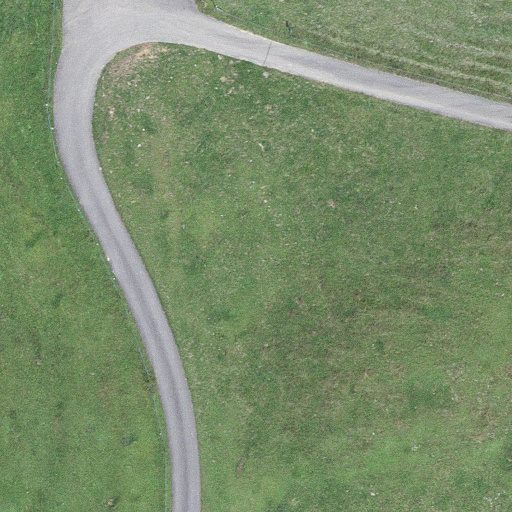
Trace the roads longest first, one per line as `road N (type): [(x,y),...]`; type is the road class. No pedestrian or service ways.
road 1 (track): [(185,511),(175,397),(85,172),(71,109),(87,54),(106,32),(166,24),(224,37)]
road 2 (track): [(224,37),(511,114)]
